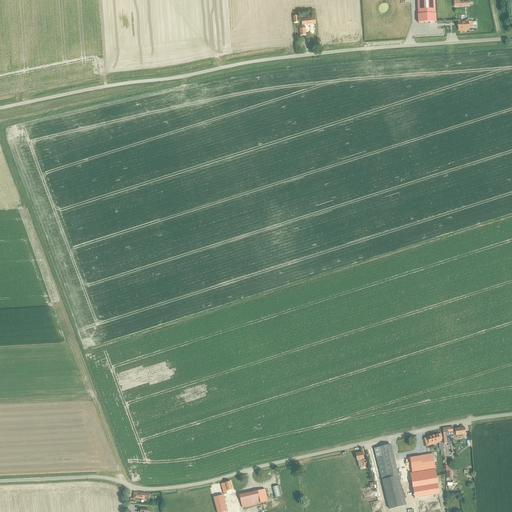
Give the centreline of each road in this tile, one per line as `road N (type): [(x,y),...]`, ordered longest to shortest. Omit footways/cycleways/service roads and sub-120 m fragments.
road 1 (unclassified): [(0,481),(99,477),(176,487),(511,414)]
road 2 (unclassified): [(511,38),(272,58),(0,108)]
road 3 (track): [(124,484),(0,131)]
